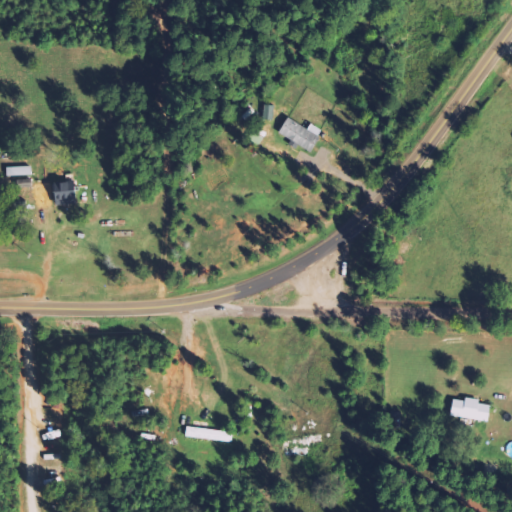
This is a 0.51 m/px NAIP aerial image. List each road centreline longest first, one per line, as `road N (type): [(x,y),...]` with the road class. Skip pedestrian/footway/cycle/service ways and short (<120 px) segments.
road 1 (tertiary): [(0,306),(197,305),(245,293),(330,251),(381,206),(511,39)]
road 2 (residential): [(511,311),(340,310),(314,285),(310,260)]
